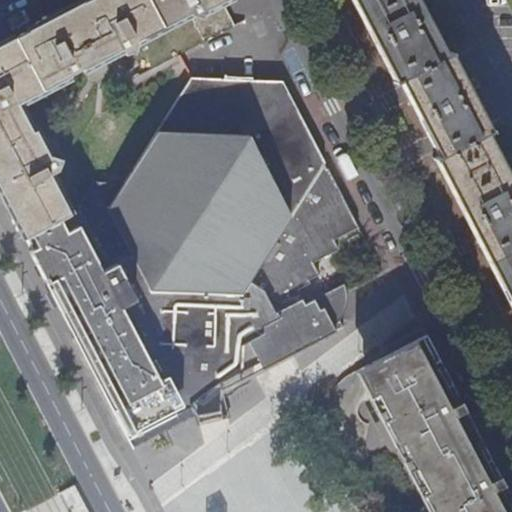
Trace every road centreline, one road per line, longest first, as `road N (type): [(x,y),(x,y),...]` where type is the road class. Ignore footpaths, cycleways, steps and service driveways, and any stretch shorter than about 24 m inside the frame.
road 1 (residential): [(511,444),(279,0)]
road 2 (primary): [(109,511),(0,298)]
